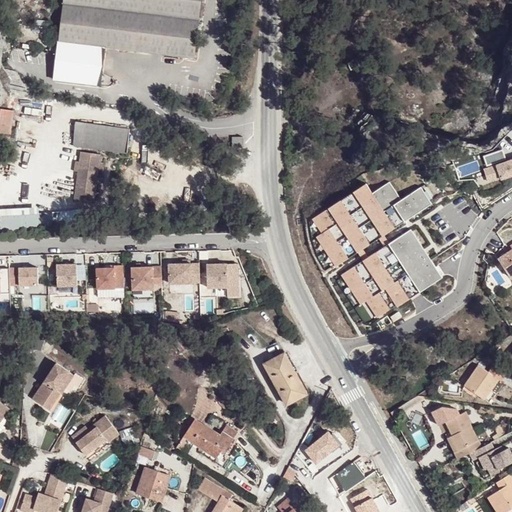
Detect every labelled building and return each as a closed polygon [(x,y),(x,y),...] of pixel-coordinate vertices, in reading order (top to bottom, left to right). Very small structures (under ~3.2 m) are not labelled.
[(189,0),(65,0),(56,80),(109,86),(112,85),(113,83),(113,80),(111,77),(107,74),(102,72),(104,47),(193,57),(197,22),(190,21),(191,10),(188,10),(189,0)] [(197,22),(202,0),(189,0),(188,10),(191,10),(190,21),(197,22)] [(0,123),(0,135),(7,136),(10,118),(1,117),(0,123)] [(73,144),(128,152),(130,129),(76,122),(73,144)] [(483,169),(487,181),(501,177),(502,180),(511,177),(511,159),(506,161),(502,149),(482,155),(486,168),(483,169)] [(100,153),(80,150),(74,200),(94,202),(100,153)] [(361,261),(340,274),(360,305),(365,302),(375,318),(439,278),(410,231),(390,243),(385,235),(433,205),(422,187),(401,201),(390,184),(373,194),(366,183),(311,218),(322,235),(318,237),(336,267),(356,254),(361,261)] [(1,215),(2,231),(84,222),(83,209),(1,215)] [(511,248),(511,250),(498,259),(510,277),(511,276),(511,243),(510,245),(511,248)] [(78,263),(58,264),(59,286),(79,286),(78,263)] [(228,264),(208,265),(209,287),(229,287),(229,296),(240,296),(239,269),(228,269),(228,264)] [(201,265),(171,266),(171,284),(201,283),(201,265)] [(42,267),(20,268),(20,285),(42,285),(42,267)] [(100,270),(100,289),(125,288),(125,267),(116,267),(116,270),(100,270)] [(11,268),(0,268),(0,293),(12,293),(11,268)] [(138,269),(134,270),(134,290),(155,289),(155,283),(163,283),(163,269),(142,269),(138,269)] [(357,312),(348,319),(354,328),(364,321),(357,312)] [(276,342),(270,345),(277,357),(282,354),(276,342)] [(282,354),(277,357),(266,362),(287,404),(307,394),(285,352),(282,354)] [(491,386),(494,388),(502,378),(504,380),(509,372),(497,364),(492,370),(482,363),(467,384),(484,396),(491,386)] [(34,399),(45,408),(51,401),(49,399),(56,389),(61,394),(62,394),(75,378),(58,366),(34,399)] [(487,398),(494,388),(491,386),(484,396),(487,398)] [(51,401),(45,408),(49,410),(61,394),(56,389),(49,399),(51,401)] [(0,422),(10,408),(0,400),(0,422)] [(472,420),(466,409),(446,419),(453,433),(451,434),(458,448),(478,438),(471,424),(470,424),(468,421),(472,420)] [(87,425),(72,437),(86,455),(106,439),(109,442),(120,434),(105,415),(95,423),(98,427),(92,432),(89,428),(87,425)] [(195,419),(184,437),(185,437),(194,442),(194,443),(216,458),(221,450),(224,446),(227,449),(238,431),(227,423),(221,434),(205,424),(204,425),(195,419)] [(95,423),(89,428),(92,432),(98,427),(95,423)] [(329,431),(304,450),(316,466),(341,446),(329,431)] [(125,443),(138,441),(137,434),(124,436),(125,443)] [(451,434),(445,437),(452,451),(458,448),(451,434)] [(458,448),(452,451),(456,458),(481,445),(478,438),(458,448)] [(137,457),(143,460),(150,442),(143,440),(137,457)] [(481,445),(470,451),(473,458),(480,454),(482,457),(487,466),(496,462),(499,466),(511,459),(511,450),(508,444),(502,447),(500,449),(498,445),(494,446),(490,440),(481,445)] [(487,466),(482,457),(477,459),(486,475),(500,468),(499,466),(496,462),(487,466)] [(137,493),(163,501),(171,475),(146,467),(137,493)] [(296,471),(288,467),(284,476),(291,479),(296,471)] [(511,474),(510,471),(495,481),(499,488),(487,495),(498,511),(501,511),(511,505),(511,480),(511,479),(511,474)] [(58,511),(69,480),(52,474),(49,484),(55,486),(52,496),(46,494),(41,492),(38,497),(29,494),(23,509),(32,511),(34,511),(36,508),(49,511),(58,511)] [(233,511),(238,503),(227,497),(220,493),(223,488),(204,477),(198,489),(218,501),(212,511),(233,511)] [(49,484),(46,494),(52,496),(55,486),(49,484)] [(220,493),(227,497),(229,492),(223,488),(220,493)] [(107,511),(115,494),(98,489),(93,501),(86,499),(81,511),(107,511)] [(379,511),(367,490),(350,500),(356,511),(379,511)] [(282,511),(291,511),(295,509),(297,507),(289,497),(278,506),(282,511)]
